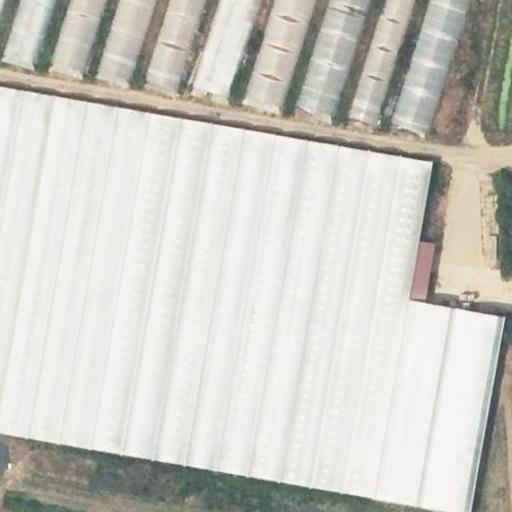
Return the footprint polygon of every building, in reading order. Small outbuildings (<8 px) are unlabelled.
[(0,0),(0,37),(10,0),(0,0)] [(25,0),(9,60),(43,69),(61,0),(25,0)] [(72,0),(53,68),(87,78),(110,0),(72,0)] [(135,86),(159,0),(121,0),(99,76),(135,86)] [(172,0),(147,85),(180,95),(208,0),(172,0)] [(220,0),(194,93),(233,105),(263,0),(220,0)] [(278,0),(252,105),(291,115),(320,0),(278,0)] [(331,0),(302,111),(342,122),(374,0),(331,0)] [(385,127),(433,140),(471,0),(385,0),(353,118),(385,126),(385,127)]
